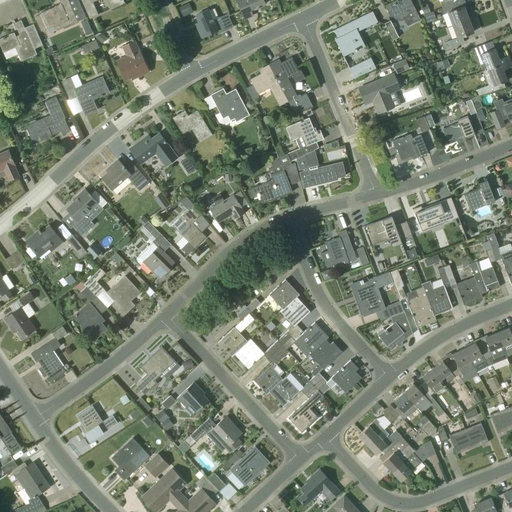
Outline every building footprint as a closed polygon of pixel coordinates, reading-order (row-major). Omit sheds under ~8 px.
[(78,21),(69,1),(68,0),(59,0),(61,4),(40,13),(41,14),(35,17),(41,31),(47,29),(54,26),(56,30),(70,24),(70,25),(78,21)] [(98,15),(93,2),(97,0),(109,0),(112,6),(122,2),(123,4),(125,3),(123,0),(87,0),(89,4),(84,6),(90,19),(98,15)] [(265,4),(263,0),(236,0),(245,19),(253,15),(250,10),(257,7),(258,8),(260,7),(259,6),(265,4)] [(393,16),(404,19),(407,26),(420,20),(410,0),(402,0),(395,4),(394,1),(385,5),(390,17),(393,16)] [(453,25),(468,19),(464,6),(457,9),(454,3),(443,7),(443,8),(445,14),(448,13),(453,25)] [(424,15),(430,12),(427,4),(421,6),(423,13),(424,13),(424,15)] [(183,15),(193,12),(191,6),(181,9),(183,15)] [(208,10),(196,15),(202,27),(198,29),(202,37),(217,31),(218,34),(225,30),(219,17),(212,20),(208,10)] [(80,20),(86,17),(83,11),(77,13),(80,20)] [(358,31),(372,24),(367,14),(337,29),(339,31),(336,33),(335,32),(334,31),(333,31),(332,31),(328,33),(328,34),(332,32),(333,31),(334,32),(335,32),(335,33),(337,38),(335,39),(343,56),(355,50),(356,51),(357,50),(357,49),(365,45),(358,31)] [(446,48),(452,46),(464,42),(462,36),(473,32),(468,19),(453,25),(457,38),(444,43),(446,48)] [(393,40),(398,37),(390,20),(385,23),(393,40)] [(25,28),(26,32),(20,34),(15,23),(20,35),(19,35),(20,36),(16,38),(14,32),(0,38),(0,45),(6,59),(18,54),(21,61),(37,54),(34,48),(43,45),(33,24),(25,28)] [(435,33),(438,40),(448,36),(445,29),(435,33)] [(101,32),(96,38),(102,43),(107,38),(101,32)] [(139,51),(135,41),(133,36),(129,38),(131,43),(123,46),(127,56),(117,61),(125,80),(132,77),(132,75),(136,74),(137,77),(149,72),(140,51),(139,51)] [(92,50),(98,48),(95,40),(89,43),(92,50)] [(495,48),(484,52),(481,45),(471,49),(474,56),(477,55),(480,64),(483,71),(487,69),(510,60),(509,55),(499,59),(495,48)] [(300,70),(299,71),(292,58),(277,65),(275,61),(269,65),(288,101),(293,109),(304,103),(299,94),(296,96),(287,78),(292,75),(296,82),(304,78),(300,70)] [(349,69),(354,79),(376,69),(371,58),(349,69)] [(397,74),(409,69),(405,59),(393,64),(397,74)] [(440,70),(450,67),(447,59),(437,62),(440,70)] [(511,64),(510,60),(487,69),(494,86),(508,80),(503,70),(511,66),(511,64)] [(279,105),(288,101),(269,65),(263,68),(265,72),(250,79),(253,85),(246,89),(251,97),(253,101),(256,99),(258,98),(259,95),(258,93),(270,87),(279,105)] [(401,105),(395,90),(400,88),(394,74),(358,88),(362,98),(365,105),(375,101),(379,113),(401,105)] [(102,77),(76,88),(71,77),(61,81),(67,94),(64,95),(67,101),(69,100),(70,101),(78,97),(86,114),(97,110),(92,98),(96,96),(96,98),(101,96),(103,95),(103,94),(108,92),(102,77)] [(51,89),(53,94),(61,91),(58,85),(51,89)] [(478,95),(490,91),(488,85),(476,90),(478,95)] [(231,120),(235,118),(236,121),(249,115),(235,89),(225,94),(226,95),(223,97),(219,91),(211,95),(220,112),(215,115),(219,123),(224,124),(231,120)] [(477,101),(480,100),(478,95),(471,98),(479,120),(484,118),(482,110),(481,111),(477,101)] [(56,131),(56,130),(60,128),(63,135),(70,131),(64,119),(65,119),(56,96),(45,101),(51,115),(36,121),(36,120),(28,123),(29,124),(25,126),(33,144),(52,135),(55,134),(55,133),(56,133),(56,132),(56,131)] [(465,102),(470,115),(476,113),(471,100),(465,102)] [(490,113),(493,119),(497,129),(504,126),(502,120),(509,117),(509,119),(511,118),(511,102),(504,105),(505,107),(498,110),(498,109),(490,113)] [(6,115),(12,112),(10,106),(3,109),(6,115)] [(212,135),(203,119),(197,111),(185,119),(181,113),(173,118),(183,133),(191,128),(200,142),(212,135)] [(416,119),(422,132),(429,129),(424,116),(416,119)] [(443,129),(447,141),(459,137),(458,136),(463,134),(464,138),(474,133),(468,116),(458,120),(459,122),(443,129)] [(302,136),(305,143),(306,145),(324,139),(320,130),(315,132),(309,118),(286,127),(291,140),(302,136)] [(140,164),(148,158),(156,152),(166,165),(177,157),(161,135),(149,143),(145,138),(142,140),(129,149),(140,164)] [(418,156),(428,152),(421,135),(411,139),(412,141),(396,148),(398,153),(395,155),(398,164),(413,158),(412,154),(416,152),(418,156)] [(299,148),(287,153),(291,161),(296,159),(306,154),(307,154),(304,146),(299,148)] [(9,180),(18,176),(14,165),(14,164),(8,151),(0,154),(0,168),(2,168),(3,169),(4,169),(9,180)] [(276,151),(268,154),(273,168),(281,165),(282,168),(291,164),(291,161),(287,153),(278,157),(276,151)] [(299,170),(309,167),(306,154),(296,159),(299,170)] [(195,169),(187,157),(180,162),(188,174),(195,169)] [(134,165),(127,170),(118,160),(111,166),(113,168),(102,178),(113,190),(127,177),(139,191),(148,183),(145,179),(146,178),(134,165)] [(309,172),(307,173),(310,184),(312,183),(313,185),(338,179),(334,164),(309,170),(309,172)] [(292,192),(283,169),(270,174),(272,180),(250,189),(253,197),(259,195),(261,201),(278,194),(279,197),(292,192)] [(487,207),(486,205),(495,202),(487,180),(478,183),(481,189),(477,191),(476,190),(464,194),(471,213),(487,207)] [(502,190),(505,199),(511,195),(511,183),(508,185),(505,189),(502,190)] [(101,207),(97,203),(97,202),(90,194),(84,187),(77,195),(78,196),(66,209),(79,221),(73,226),(82,235),(94,223),(90,219),(101,207)] [(154,198),(162,210),(169,205),(161,193),(154,198)] [(233,195),(224,200),(220,193),(212,199),(216,206),(210,209),(219,222),(232,213),(235,218),(244,212),(233,195)] [(422,210),(422,208),(421,206),(412,209),(417,221),(418,221),(421,231),(431,227),(429,221),(439,217),(441,224),(458,217),(455,208),(454,209),(444,212),(440,203),(422,210)] [(192,222),(197,218),(201,214),(193,205),(182,215),(172,225),(177,230),(188,241),(181,248),(188,255),(206,237),(192,222)] [(406,221),(395,225),(392,216),(364,226),(371,245),(390,238),(393,245),(402,242),(401,239),(412,235),(406,221)] [(174,262),(163,252),(171,244),(161,234),(148,221),(143,226),(140,229),(157,247),(143,262),(155,273),(154,274),(156,276),(156,275),(160,279),(167,273),(165,271),(168,268),(169,268),(176,261),(175,261),(174,262)] [(63,242),(55,233),(49,225),(41,232),(40,230),(38,231),(39,233),(35,236),(34,234),(26,241),(39,257),(49,249),(51,252),(63,242)] [(325,242),(331,258),(345,252),(348,262),(357,259),(346,230),(338,233),(340,239),(335,241),(334,239),(325,242)] [(511,248),(510,243),(498,248),(497,246),(498,246),(494,233),(487,235),(490,244),(496,260),(502,258),(503,262),(508,276),(511,283),(511,282),(511,248)] [(87,252),(72,234),(66,239),(74,249),(72,251),(79,259),(87,252)] [(92,243),(87,249),(95,257),(101,251),(92,243)] [(490,262),(496,260),(490,244),(484,246),(490,262)] [(368,263),(362,246),(356,249),(362,265),(368,263)] [(409,259),(418,256),(415,248),(406,251),(409,259)] [(25,260),(24,259),(19,250),(5,259),(12,269),(25,260)] [(437,255),(431,257),(433,263),(439,261),(437,255)] [(470,265),(470,264),(467,257),(460,259),(463,267),(470,265)] [(492,266),(481,270),(478,261),(470,264),(470,265),(473,273),(474,277),(482,297),(483,297),(481,294),(500,287),(492,266)] [(449,264),(442,267),(449,286),(455,284),(456,283),(449,264)] [(444,288),(449,286),(442,267),(437,269),(444,284),(433,288),(430,280),(421,283),(423,287),(422,287),(435,321),(436,320),(434,315),(452,308),(451,305),(444,288)] [(324,280),(332,277),(329,269),(321,272),(324,280)] [(392,280),(400,300),(406,298),(402,287),(404,286),(397,269),(388,272),(391,280),(392,280)] [(12,296),(8,290),(0,278),(2,277),(0,274),(0,295),(1,295),(5,300),(12,296)] [(97,297),(104,289),(91,276),(84,283),(97,297)] [(119,308),(119,309),(124,314),(134,305),(130,301),(139,292),(125,276),(107,293),(120,307),(119,308)] [(474,277),(456,284),(464,304),(482,297),(474,277)] [(296,297),(297,297),(299,294),(286,279),(281,284),(280,284),(279,285),(279,286),(269,294),(283,309),(296,297)] [(362,316),(372,312),(381,308),(370,280),(364,282),(362,279),(360,280),(360,279),(357,280),(358,284),(351,287),(358,300),(355,301),(362,316)] [(91,302),(97,297),(84,283),(86,286),(81,291),(91,302)] [(417,327),(435,321),(422,287),(415,290),(418,297),(407,302),(415,323),(417,327)] [(30,291),(18,299),(23,306),(35,299),(30,291)] [(280,312),(294,327),(296,324),(310,311),(297,297),(296,297),(283,309),(280,312)] [(260,303),(256,298),(247,306),(251,311),(260,303)] [(381,319),(380,319),(381,320),(392,316),(404,311),(399,299),(398,299),(399,301),(388,305),(388,306),(391,315),(381,319)] [(247,306),(244,303),(243,303),(241,301),(239,303),(243,306),(235,313),(241,319),(240,320),(241,321),(234,327),(218,342),(232,357),(235,354),(248,342),(239,333),(254,319),(249,313),(251,311),(247,306)] [(100,315),(90,303),(89,302),(73,315),(94,339),(106,329),(97,317),(100,315)] [(22,339),(35,329),(20,307),(5,318),(10,326),(12,324),(22,339)] [(412,333),(409,324),(404,311),(390,317),(393,323),(384,330),(383,329),(381,328),(377,331),(377,333),(378,335),(387,346),(391,350),(412,333)] [(308,328),(299,337),(312,353),(326,340),(326,339),(329,337),(328,336),(328,337),(315,323),(315,322),(310,327),(310,326),(308,328)] [(61,346),(57,340),(67,333),(62,326),(52,333),(55,338),(37,350),(32,354),(32,353),(31,354),(37,362),(40,360),(44,366),(39,369),(44,377),(49,374),(52,378),(69,367),(67,364),(61,368),(51,352),(61,346)] [(511,334),(509,328),(497,333),(505,353),(507,358),(507,356),(511,353),(511,334)] [(278,340),(282,345),(292,336),(287,331),(278,340)] [(489,359),(491,364),(507,358),(505,353),(497,333),(485,338),(488,344),(483,346),(489,359)] [(292,336),(282,345),(286,349),(296,340),(292,336)] [(255,362),(263,355),(264,354),(263,353),(251,339),(248,342),(235,354),(248,368),(253,364),(255,362)] [(277,349),(282,345),(278,340),(264,353),(263,353),(264,354),(263,355),(267,359),(277,349)] [(323,377),(319,373),(342,351),(333,342),(334,342),(333,341),(330,344),(326,340),(312,353),(310,355),(319,365),(311,372),(315,376),(309,381),(314,386),(323,377)] [(489,359),(483,346),(478,348),(475,342),(463,349),(474,368),(475,370),(486,364),(487,366),(491,364),(489,359)] [(286,349),(282,345),(267,359),(271,363),(274,365),(288,351),(286,349)] [(145,394),(151,388),(157,382),(155,380),(174,361),(161,347),(152,356),(155,358),(151,362),(148,359),(141,366),(147,373),(141,379),(135,384),(145,394)] [(463,375),(474,368),(463,349),(452,355),(455,361),(450,363),(458,375),(458,374),(460,379),(464,376),(463,375)] [(361,377),(355,371),(358,368),(350,360),(342,367),(340,369),(341,369),(331,378),(327,382),(323,377),(314,386),(322,394),(330,387),(331,388),(336,383),(345,392),(361,377)] [(458,375),(450,363),(447,366),(443,360),(431,369),(443,385),(455,376),(455,377),(458,375)] [(283,379),(272,368),(269,365),(253,380),(267,394),(270,392),(283,379)] [(436,391),(443,385),(431,369),(422,376),(426,381),(421,385),(430,396),(431,395),(436,391)] [(314,386),(309,381),(305,377),(305,376),(298,383),(302,388),(300,389),(305,394),(314,386)] [(495,376),(489,379),(494,391),(501,388),(495,376)] [(283,379),(270,392),(283,406),(288,402),(290,400),(299,391),(286,377),(283,379)] [(185,407),(190,403),(197,411),(208,401),(203,395),(202,395),(200,392),(201,390),(194,382),(182,394),(181,394),(177,398),(185,407)] [(430,396),(421,385),(418,388),(413,383),(403,392),(417,407),(422,413),(431,404),(435,409),(433,411),(438,416),(444,411),(431,395),(430,396)] [(177,396),(184,390),(178,384),(172,390),(177,396)] [(323,396),(322,394),(314,386),(305,394),(309,398),(304,402),(295,411),(294,411),(293,413),(288,417),(302,432),(318,417),(310,408),(323,396)] [(407,416),(417,407),(403,392),(394,401),(398,406),(394,409),(399,415),(404,419),(404,420),(411,428),(413,426),(409,421),(411,419),(407,416)] [(171,395),(162,403),(167,409),(176,401),(171,395)] [(136,402),(146,412),(151,407),(141,397),(136,402)] [(399,415),(394,409),(390,405),(386,408),(389,411),(384,416),(391,423),(396,418),(399,415)] [(91,408),(93,406),(92,406),(77,416),(82,424),(79,425),(89,441),(118,423),(113,415),(100,423),(91,408)] [(130,414),(134,420),(142,414),(139,408),(130,414)] [(511,423),(506,408),(490,414),(498,434),(498,432),(511,426),(511,423)] [(166,431),(170,428),(165,422),(166,421),(162,416),(165,413),(163,410),(156,416),(162,423),(160,424),(166,431)] [(11,454),(21,448),(11,433),(12,432),(0,414),(0,437),(11,454)] [(153,422),(148,416),(143,420),(148,426),(153,422)] [(230,452),(233,449),(241,443),(236,438),(241,433),(239,434),(230,425),(232,423),(226,417),(216,425),(209,417),(190,436),(196,441),(205,432),(207,434),(223,451),(226,448),(230,452)] [(378,423),(379,422),(376,419),(358,435),(367,445),(378,435),(377,435),(384,429),(378,423)] [(436,428),(429,420),(421,427),(428,435),(436,433),(436,428)] [(465,429),(472,448),(473,448),(472,447),(487,441),(487,442),(488,442),(480,423),(465,429)] [(381,449),(385,453),(402,437),(408,430),(403,425),(396,431),(395,430),(388,437),(387,435),(382,440),(378,435),(367,445),(376,454),(381,449)] [(442,442),(448,440),(443,426),(437,429),(442,442)] [(472,448),(465,429),(449,435),(457,454),(457,453),(471,447),(472,448)] [(406,458),(415,450),(414,449),(414,450),(402,437),(385,453),(380,458),(392,471),(406,458)] [(117,473),(124,480),(137,467),(130,460),(142,449),(133,439),(112,457),(122,468),(117,473)] [(428,456),(434,454),(435,453),(430,441),(423,443),(415,450),(406,458),(392,471),(401,481),(411,471),(421,461),(422,462),(428,456)] [(254,448),(233,468),(231,469),(245,484),(268,463),(254,448)] [(155,478),(169,465),(158,453),(144,466),(155,478)] [(5,474),(18,466),(13,459),(1,468),(5,474)] [(35,497),(49,487),(33,462),(20,471),(30,487),(25,490),(31,498),(34,496),(35,497)] [(178,491),(186,484),(172,469),(143,497),(155,509),(164,500),(163,499),(167,496),(180,510),(188,502),(178,491)] [(311,500),(311,499),(322,489),(326,494),(326,495),(330,500),(340,492),(319,469),(312,476),(314,477),(301,489),(305,493),(298,499),(305,506),(311,500)] [(218,490),(219,491),(226,485),(214,473),(208,478),(218,490)] [(218,490),(208,478),(207,479),(203,474),(195,483),(201,489),(188,502),(180,510),(181,510),(183,509),(185,511),(199,511),(202,510),(203,511),(204,511),(214,503),(210,498),(218,490)] [(511,511),(511,489),(504,493),(509,506),(502,509),(503,511),(511,511)] [(358,511),(344,496),(327,511),(358,511)] [(496,511),(491,498),(476,504),(479,511),(496,511)] [(33,511),(30,503),(15,509),(16,511),(33,511)]
